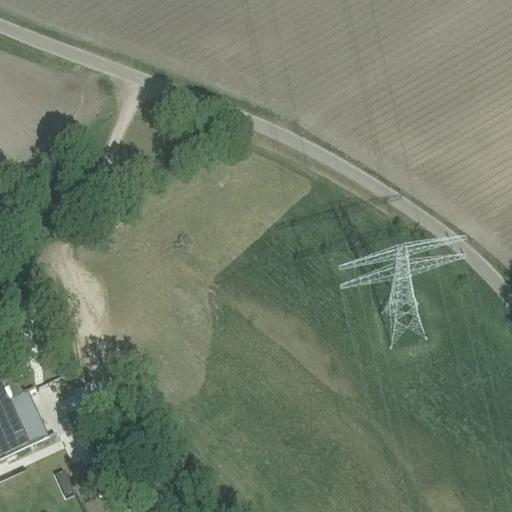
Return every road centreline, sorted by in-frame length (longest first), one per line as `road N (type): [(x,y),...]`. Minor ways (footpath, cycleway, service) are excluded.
road 1 (unclassified): [(511,311),(487,281),(376,197),(153,88),(0,27)]
road 2 (track): [(0,305),(66,243),(124,142)]
